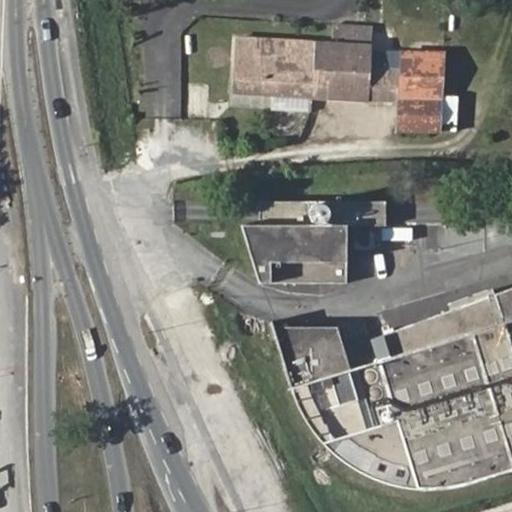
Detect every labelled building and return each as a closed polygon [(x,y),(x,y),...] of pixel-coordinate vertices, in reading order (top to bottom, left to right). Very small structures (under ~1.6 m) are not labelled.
[(370,27),(335,25),(333,43),(237,40),(234,96),(368,103),(369,100),(398,102),(398,130),(440,132),(443,92),(401,90),(403,54),(372,52),(370,27)] [(401,90),(443,92),(445,56),(403,54),(401,90)] [(390,204),(253,208),(254,232),(236,233),(254,290),(341,287),(339,230),(390,228),(390,204)] [(333,332),(268,335),(288,395),(300,422),(308,436),(326,457),(340,469),(370,484),(386,489),(404,494),(433,494),(448,493),(460,491),(511,473),(511,289),(367,344),(374,366),(347,374),(333,332)] [(425,295),(377,300),(379,317),(427,312),(425,295)]
